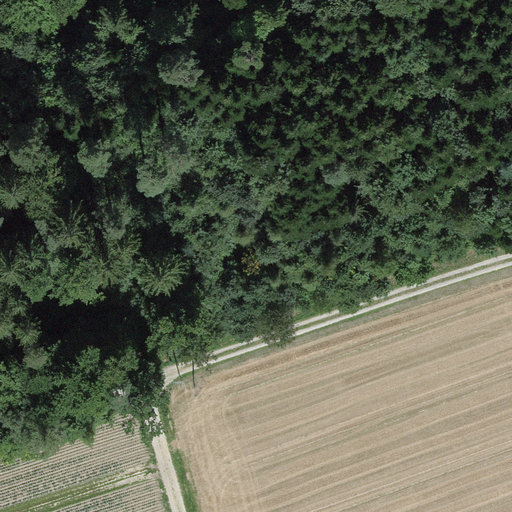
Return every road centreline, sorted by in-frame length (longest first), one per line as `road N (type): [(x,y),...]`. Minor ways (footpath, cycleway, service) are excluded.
road 1 (track): [(0,430),(511,264)]
road 2 (track): [(178,511),(141,384)]
